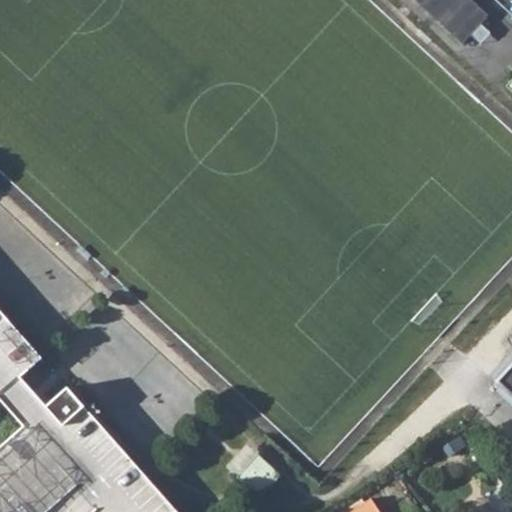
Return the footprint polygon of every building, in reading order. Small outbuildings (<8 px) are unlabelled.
[(488,15),(472,0),(413,0),(461,45),(469,36),(481,24),(488,15)] [(481,24),(469,36),(479,45),(491,33),(481,24)] [(511,360),(495,380),(511,395),(511,360)] [(180,511),(69,386),(0,446),(0,511),(180,511)] [(258,455),(237,478),(260,500),(281,477),(258,455)] [(350,511),(380,511),(371,498),(350,511)]
